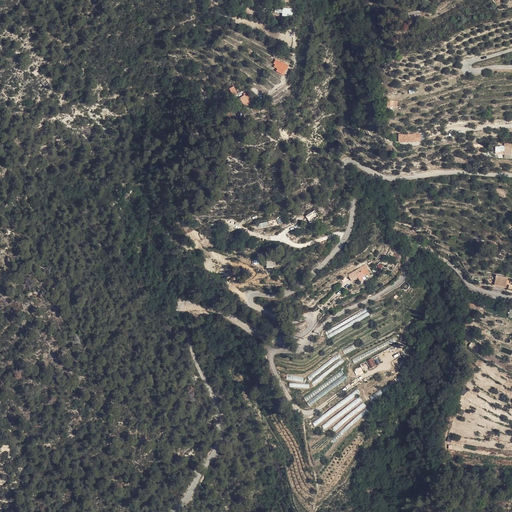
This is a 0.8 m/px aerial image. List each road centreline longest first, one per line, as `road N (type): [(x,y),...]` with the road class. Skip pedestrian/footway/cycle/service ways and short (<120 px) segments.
road 1 (unclassified): [(511,176),(388,178),(346,160),(352,215),(334,253),(294,291),(247,297),(284,319),(310,317),(311,327),(288,344)]
road 2 (unclassified): [(288,344),(192,299),(179,305),(221,436),(173,511)]
road 3 (unclassified): [(511,296),(477,290),(444,259),(420,252),(398,281),(309,340),(288,344)]
